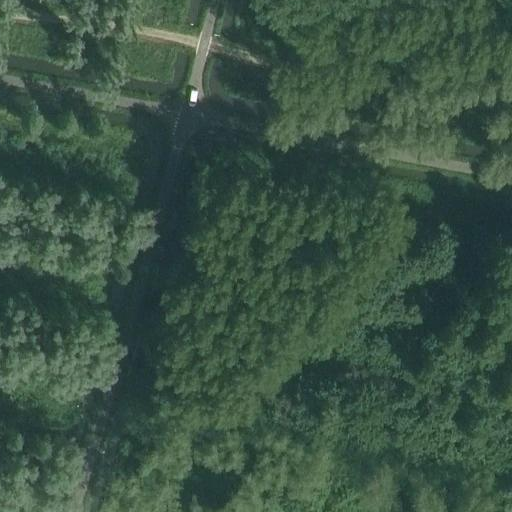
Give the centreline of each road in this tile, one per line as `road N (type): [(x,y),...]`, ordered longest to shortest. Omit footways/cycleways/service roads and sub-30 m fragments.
road 1 (unclassified): [(74,511),(187,115)]
road 2 (unclassified): [(511,177),(187,115)]
